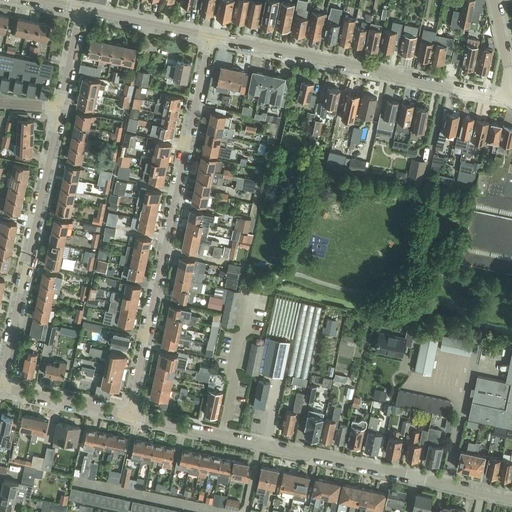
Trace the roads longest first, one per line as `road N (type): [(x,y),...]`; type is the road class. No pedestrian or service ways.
road 1 (residential): [(210,37),(129,416)]
road 2 (residential): [(210,37),(505,98)]
road 3 (residential): [(0,387),(57,107)]
road 4 (residential): [(447,487),(222,438)]
road 5 (residential): [(222,438),(255,298)]
road 6 (residential): [(129,416),(0,387)]
road 7 (residential): [(81,13),(210,37)]
road 8 (residential): [(447,487),(470,368)]
